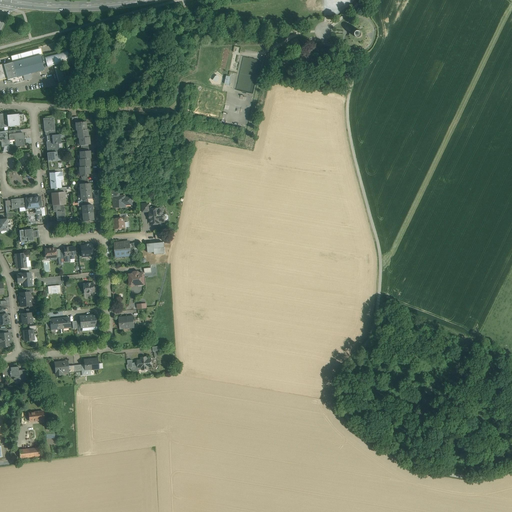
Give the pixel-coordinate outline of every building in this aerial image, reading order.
[(355,43),(359,43),(362,42),(365,40),(366,37),(367,34),(366,30),(364,28),(361,26),(357,25),(354,26),(351,28),(350,31),(349,33),(349,35),(350,38),(352,41),(355,43)] [(39,49),(11,56),(13,62),(19,61),(40,55),(41,55),(39,49)] [(67,51),(45,57),(47,67),(70,61),(67,51)] [(40,55),(19,61),(23,76),(31,74),(44,70),(40,55)] [(13,62),(12,63),(16,78),(23,76),(19,61),(13,62)] [(12,63),(0,65),(0,79),(7,78),(8,82),(12,81),(16,79),(16,78),(12,63)] [(60,66),(54,67),(59,85),(65,83),(61,69),(60,66)] [(18,115),(7,116),(8,126),(19,125),(19,122),(18,115)] [(53,118),(43,119),(45,132),(54,131),(53,118)] [(78,122),(75,123),(76,131),(77,131),(77,130),(86,130),(86,129),(85,122),(78,122)] [(86,130),(77,130),(77,131),(78,138),(79,138),(88,137),(87,129),(86,129),(86,130)] [(0,131),(0,141),(1,141),(2,147),(10,146),(9,140),(9,135),(8,131),(0,131)] [(16,134),(9,135),(9,140),(15,140),(16,146),(24,146),(23,133),(16,134)] [(55,135),(52,135),(52,141),(47,142),(46,142),(47,153),(57,152),(59,152),(58,144),(61,143),(60,135),(55,135)] [(88,137),(79,138),(80,146),(88,145),(90,145),(89,137),(88,137)] [(81,152),(80,152),(80,159),(80,160),(89,159),(90,159),(90,151),(89,151),(81,152)] [(57,152),(47,153),(48,162),(57,161),(58,161),(57,152)] [(89,159),(80,160),(80,159),(79,159),(80,167),(89,166),(89,167),(90,166),(89,159)] [(57,163),(57,161),(48,162),(49,170),(54,170),(58,169),(58,163),(57,163)] [(89,166),(80,167),(79,167),(80,175),(86,174),(90,174),(89,167),(89,166)] [(55,173),(49,173),(51,189),(59,188),(61,188),(61,180),(59,180),(58,178),(62,177),(62,172),(55,173)] [(82,184),(80,184),(80,192),(90,191),(90,183),(87,183),(82,184)] [(119,193),(109,190),(110,198),(114,198),(113,197),(120,196),(119,193)] [(90,191),(80,192),(81,200),(88,199),(91,199),(90,191)] [(59,192),(51,193),(53,206),(64,205),(65,204),(64,193),(64,192),(59,192)] [(120,196),(113,197),(114,198),(114,207),(125,207),(125,205),(132,205),(131,198),(125,198),(125,196),(120,196)] [(39,197),(25,199),(25,198),(26,209),(35,208),(36,212),(41,211),(41,214),(42,214),(40,197),(39,197)] [(25,199),(11,200),(12,208),(26,207),(25,198),(24,198),(25,199)] [(149,204),(142,204),(143,212),(150,212),(149,209),(153,209),(152,207),(150,207),(149,204)] [(64,205),(53,206),(53,210),(56,210),(56,216),(56,219),(61,218),(65,218),(64,205)] [(92,205),(82,206),(83,213),(93,212),(92,205)] [(153,209),(149,209),(150,212),(150,214),(151,215),(151,218),(150,218),(151,224),(152,225),(160,224),(160,222),(161,221),(164,221),(164,222),(165,222),(164,220),(167,220),(168,218),(168,216),(166,215),(164,215),(164,214),(163,214),(163,212),(161,210),(159,211),(159,208),(153,209)] [(93,212),(83,213),(83,221),(90,221),(93,220),(93,212)] [(124,218),(114,219),(115,229),(119,229),(120,230),(121,229),(122,229),(125,228),(124,218)] [(32,229),(19,231),(19,234),(20,234),(20,236),(19,236),(19,237),(20,237),(20,240),(22,240),(24,241),(31,240),(33,240),(33,238),(32,231),(32,229)] [(129,242),(116,243),(116,246),(115,246),(116,253),(121,253),(121,256),(131,255),(130,249),(130,243),(129,242)] [(164,242),(147,244),(148,253),(152,252),(151,250),(154,250),(154,254),(163,254),(162,248),(164,248),(164,242)] [(97,256),(97,244),(84,245),(84,244),(80,244),(80,257),(97,256)] [(75,247),(64,248),(64,250),(65,259),(65,262),(70,261),(69,259),(74,259),(74,255),(75,255),(75,247)] [(56,249),(51,250),(51,248),(47,249),(47,250),(45,251),(45,254),(46,253),(46,257),(50,257),(50,259),(51,260),(55,259),(57,258),(56,250),(56,249)] [(25,253),(15,255),(16,269),(27,267),(25,253)] [(139,274),(137,272),(134,273),(133,274),(130,274),(129,276),(130,283),(129,284),(129,286),(131,287),(133,287),(134,285),(137,285),(138,284),(143,283),(144,282),(144,277),(143,273),(139,274)] [(30,273),(17,274),(18,283),(23,282),(23,287),(32,286),(30,273)] [(54,285),(54,280),(60,280),(59,276),(44,277),(44,282),(47,281),(47,286),(54,285)] [(93,283),(83,284),(84,293),(94,292),(94,287),(93,283)] [(60,286),(48,287),(48,294),(60,293),(60,286)] [(27,292),(19,293),(20,307),(28,306),(32,306),(32,305),(31,305),(29,292),(30,292),(27,292)] [(31,313),(21,314),(22,324),(32,323),(31,313)] [(97,315),(88,316),(89,327),(98,326),(97,315)] [(88,316),(80,317),(80,321),(81,328),(89,327),(88,316)] [(133,316),(126,317),(126,318),(123,318),(123,317),(119,318),(120,329),(126,328),(126,327),(134,326),(133,316)] [(69,318),(59,319),(60,329),(70,328),(69,318)] [(59,319),(50,320),(51,327),(51,330),(60,329),(59,319)] [(30,330),(23,331),(24,341),(34,340),(33,330),(30,330)] [(10,333),(0,334),(0,346),(11,346),(10,341),(11,341),(11,338),(10,338),(10,333)] [(147,357),(140,357),(141,360),(137,360),(137,363),(132,363),(133,367),(138,366),(138,368),(142,368),(142,370),(149,370),(148,367),(152,367),(151,359),(148,359),(147,357)] [(98,359),(84,360),(84,364),(81,365),(82,371),(82,375),(90,375),(90,370),(99,369),(98,364),(98,359)] [(67,362),(55,363),(56,375),(62,375),(61,372),(68,371),(68,366),(67,362)] [(18,367),(2,368),(3,378),(13,377),(13,378),(13,379),(13,382),(20,381),(19,370),(18,367)] [(39,412),(29,413),(28,413),(29,421),(30,421),(35,420),(35,421),(40,420),(44,419),(43,411),(39,412)] [(39,448),(19,450),(20,458),(40,456),(39,448)]
